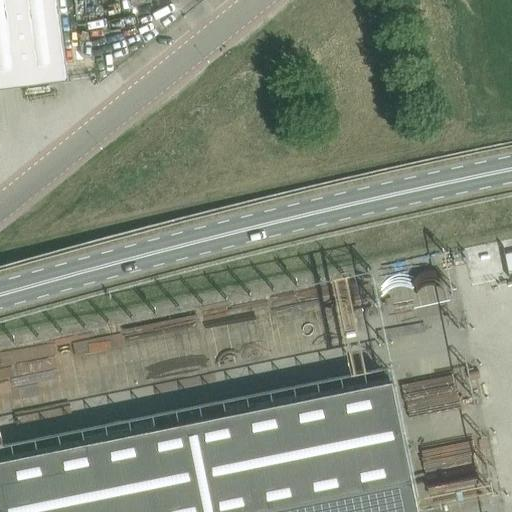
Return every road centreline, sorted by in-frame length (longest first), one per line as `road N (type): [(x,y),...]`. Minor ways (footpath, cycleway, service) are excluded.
road 1 (primary): [(511,171),(267,226),(0,300)]
road 2 (unclassified): [(0,203),(260,0)]
